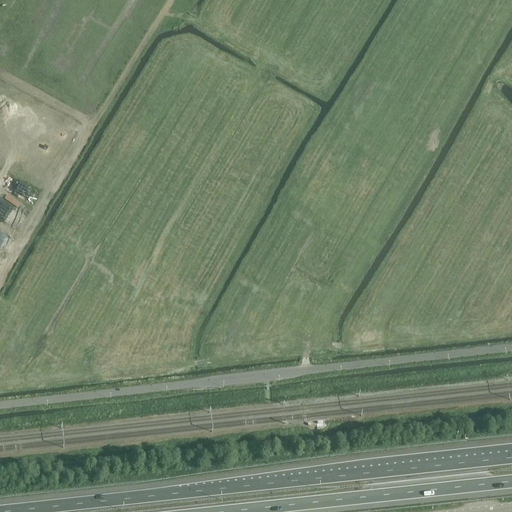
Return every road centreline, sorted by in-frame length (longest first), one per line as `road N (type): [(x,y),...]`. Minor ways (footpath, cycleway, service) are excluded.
road 1 (unclassified): [(0,405),(511,348)]
road 2 (motorway): [(511,457),(3,511)]
road 3 (motorway): [(217,511),(511,480)]
